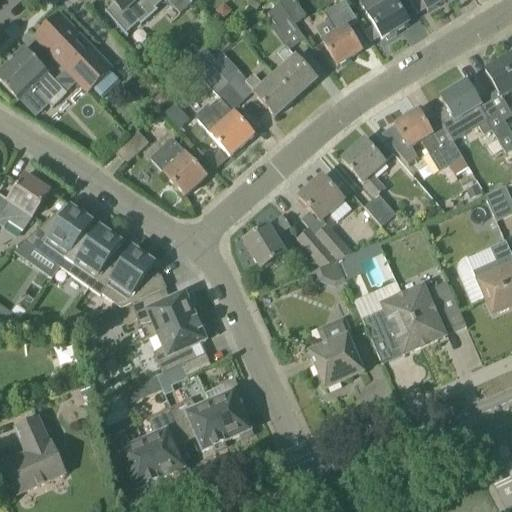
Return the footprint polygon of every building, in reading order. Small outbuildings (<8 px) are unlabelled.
[(167,3),(179,16),(193,4),(188,0),(108,0),(114,6),(106,14),(106,13),(104,14),(127,40),(128,39),(126,35),(139,24),(140,26),(141,27),(158,12),(157,11),(156,12),(154,10),(163,1),(166,5),(167,3)] [(264,0),(249,0),(247,4),(259,10),(265,0),(264,0)] [(279,5),(278,6),(293,27),(306,18),(292,0),(286,0),(280,6),(279,5)] [(393,2),(392,0),(364,0),(359,4),(373,27),(380,38),(381,41),(384,39),(386,43),(396,37),(394,33),(408,25),(393,2)] [(419,0),(427,13),(449,0),(419,0)] [(323,15),(328,23),(336,36),(322,44),(337,68),(360,54),(346,31),(358,24),(344,2),(323,15)] [(267,16),(281,35),(293,27),(278,6),(267,16)] [(34,40),(37,43),(86,96),(91,91),(101,101),(118,85),(109,74),(111,72),(58,17),(34,40)] [(371,44),(380,38),(373,27),(364,32),(371,44)] [(0,72),(0,84),(18,103),(32,89),(51,109),(66,95),(23,50),(0,72)] [(285,67),(274,77),(295,101),(316,82),(295,59),(294,60),(284,50),(276,57),(285,67)] [(511,55),(484,73),(496,93),(488,98),(492,106),(502,100),(511,93),(511,55)] [(222,56),(210,68),(227,86),(239,75),(222,56)] [(215,97),(227,86),(210,68),(198,78),(215,97)] [(245,85),(253,94),(254,95),(253,96),(274,120),(295,101),(274,77),(262,88),(253,78),(245,85)] [(511,151),(511,138),(492,106),(488,98),(477,104),(466,84),(439,99),(453,125),(466,117),(477,111),(504,155),(511,151)] [(161,93),(151,103),(159,112),(170,102),(161,93)] [(209,137),(229,159),(253,138),(233,116),(233,117),(220,102),(210,111),(223,125),(209,137)] [(171,104),(160,113),(169,123),(179,113),(171,104)] [(442,127),(430,134),(417,113),(394,127),(395,128),(381,136),(407,166),(418,160),(411,149),(420,144),(427,155),(436,149),(448,169),(462,160),(442,127)] [(137,134),(129,142),(114,155),(125,167),(148,146),(137,134)] [(171,141),(150,162),(184,200),(207,179),(171,141)] [(395,217),(377,197),(383,192),(371,178),(384,167),(364,142),(341,162),(373,200),(363,209),(381,230),(395,217)] [(350,212),(343,203),(321,179),(298,200),(319,224),(328,216),(336,224),(350,212)] [(23,180),(9,205),(0,199),(0,228),(3,230),(7,224),(11,226),(22,234),(31,220),(34,221),(49,194),(23,180)] [(475,187),(465,192),(470,202),(480,197),(475,187)] [(511,205),(505,190),(484,199),(495,224),(511,216),(511,205)] [(66,206),(24,245),(68,276),(71,271),(90,242),(83,237),(92,224),(90,223),(92,219),(82,213),(80,216),(66,206)] [(289,229),(283,218),(242,244),(260,271),(285,256),(274,238),(289,229)] [(99,229),(90,242),(71,271),(91,285),(88,290),(100,298),(101,297),(116,273),(106,267),(121,245),(111,238),(113,235),(104,228),(101,231),(99,229)] [(328,228),(327,228),(315,239),(337,263),(344,260),(353,256),(328,228)] [(315,239),(308,230),(295,242),(321,271),(336,264),(337,263),(315,239)] [(511,260),(505,245),(490,252),(466,262),(465,260),(461,263),(458,266),(457,271),(458,275),(472,306),(484,301),(492,318),(511,309),(511,260)] [(132,250),(116,273),(101,297),(120,310),(120,311),(132,306),(159,293),(166,290),(160,278),(154,281),(154,280),(154,281),(153,279),(148,275),(152,269),(154,270),(157,265),(145,256),(143,258),(132,250)] [(337,263),(336,264),(343,279),(345,283),(353,280),(344,260),(337,263)] [(336,264),(321,271),(324,279),(334,283),(343,279),(336,264)] [(422,289),(402,298),(424,348),(437,342),(435,338),(464,325),(446,284),(424,294),(422,289)] [(164,304),(159,293),(132,306),(140,325),(150,323),(156,336),(195,319),(188,306),(193,304),(188,294),(164,304)] [(424,348),(402,298),(381,307),(383,312),(373,316),(362,321),(373,345),(379,362),(408,350),(410,354),(424,348)] [(196,322),(195,319),(156,336),(162,350),(154,356),(163,375),(180,368),(190,363),(185,352),(205,343),(200,332),(205,330),(200,320),(196,322)] [(316,332),(323,348),(308,355),(324,392),(363,375),(349,342),(353,341),(345,320),(316,332)] [(93,329),(84,333),(89,344),(98,340),(93,329)] [(210,368),(205,356),(190,363),(180,368),(185,380),(210,368)] [(156,378),(124,393),(129,405),(162,390),(156,378)] [(242,442),(252,438),(238,407),(243,405),(233,383),(224,387),(205,395),(209,405),(226,444),(240,438),(242,442)] [(223,445),(226,444),(209,405),(195,411),(189,403),(170,411),(182,439),(193,434),(202,454),(213,449),(215,454),(225,449),(223,445)] [(171,444),(182,439),(170,411),(149,421),(156,437),(143,443),(160,482),(174,476),(175,480),(185,476),(171,444)] [(37,421),(15,431),(26,456),(3,467),(17,497),(64,476),(50,445),(48,446),(37,421)] [(157,483),(160,482),(143,443),(129,449),(123,435),(104,443),(112,479),(127,472),(136,492),(147,487),(149,492),(159,487),(157,483)]
